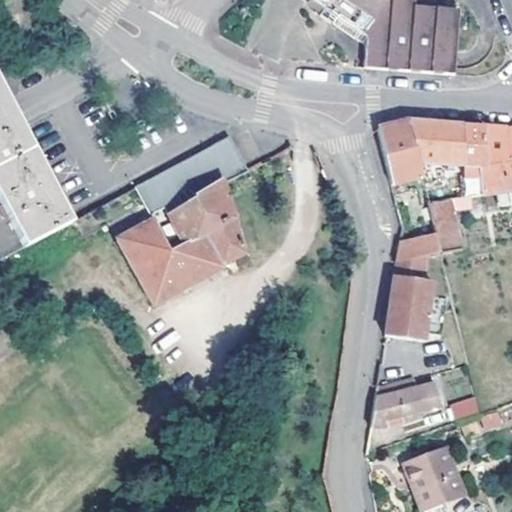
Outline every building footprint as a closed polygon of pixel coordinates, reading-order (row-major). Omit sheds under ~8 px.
[(331,26),(335,22),(337,18),(341,20),(365,37),(360,45),(361,69),(401,71),(420,72),(453,74),(456,12),(413,10),(407,7),(410,0),(310,0),(324,9),(319,17),(325,22),(331,26)] [(0,202),(2,206),(7,217),(23,247),(69,223),(26,139),(13,115),(0,89),(0,202)] [(421,178),(409,122),(378,129),(390,185),(421,178)] [(460,166),(460,126),(409,122),(421,178),(423,186),(444,180),(441,165),(460,166)] [(460,126),(460,166),(460,198),(480,195),(477,166),(484,167),(483,128),(460,126)] [(483,128),(484,167),(506,167),(504,129),(483,128)] [(217,267),(240,255),(225,199),(219,184),(245,172),(236,154),(229,138),(216,145),(135,188),(149,216),(164,208),(179,240),(166,247),(152,221),(114,240),(150,308),(219,271),(217,267)] [(511,165),(506,167),(484,167),(477,166),(480,195),(493,193),(495,203),(498,207),(511,204),(511,201),(511,165)] [(426,202),(434,233),(438,253),(439,256),(460,250),(448,199),(426,202)] [(0,206),(2,206),(0,202),(0,258),(23,247),(7,217),(3,219),(0,213),(0,206)] [(434,233),(398,241),(394,264),(425,256),(438,253),(434,233)] [(425,256),(394,264),(383,337),(421,343),(430,284),(421,284),(425,256)] [(17,323),(54,299),(41,280),(4,304),(17,323)] [(384,420),(439,405),(433,384),(415,389),(412,378),(375,387),(374,395),(369,428),(385,427),(384,420)] [(460,422),(479,415),(474,397),(453,403),(460,422)] [(403,463),(421,511),(444,511),(442,505),(464,497),(447,448),(403,463)]
